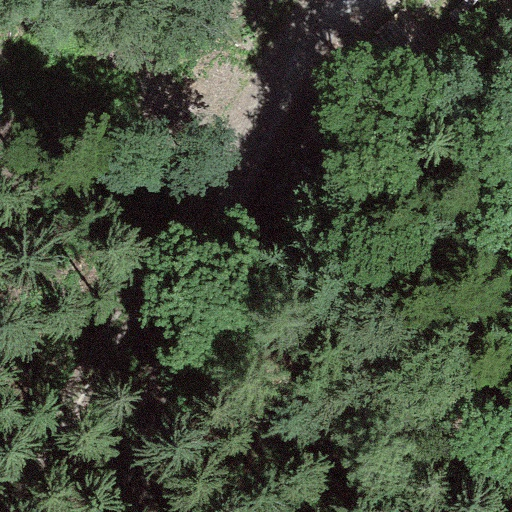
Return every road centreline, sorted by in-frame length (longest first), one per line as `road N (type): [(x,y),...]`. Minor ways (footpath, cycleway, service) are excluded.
road 1 (track): [(141,511),(255,128),(335,27),(370,0)]
road 2 (track): [(255,128),(26,511)]
